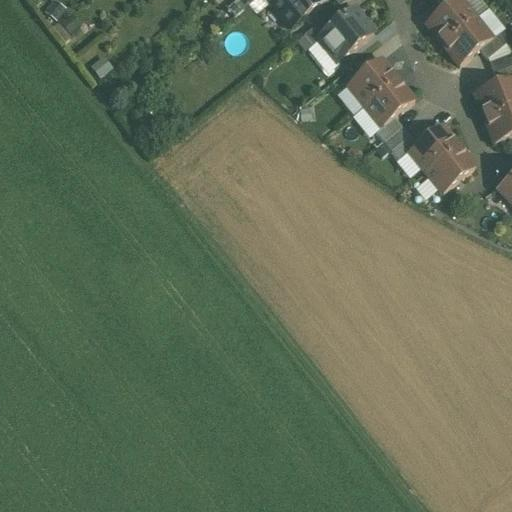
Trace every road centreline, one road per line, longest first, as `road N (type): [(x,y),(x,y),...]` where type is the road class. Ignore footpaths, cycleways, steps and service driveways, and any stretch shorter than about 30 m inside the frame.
road 1 (track): [(10,0),(424,511)]
road 2 (residential): [(392,0),(424,76),(453,95),(480,156),(496,169),(511,164)]
